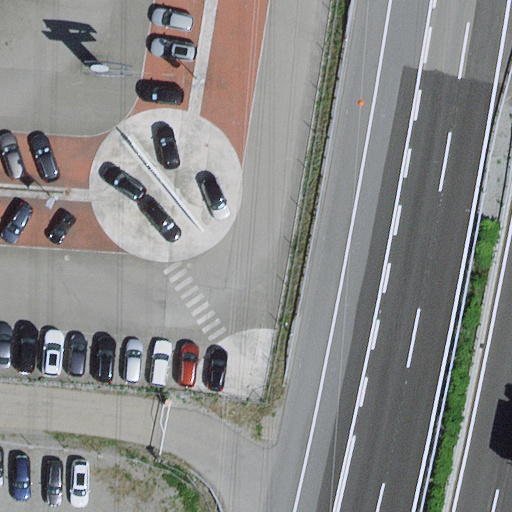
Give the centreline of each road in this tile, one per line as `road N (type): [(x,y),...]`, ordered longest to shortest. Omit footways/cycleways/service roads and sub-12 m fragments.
road 1 (motorway): [(454,105),(356,317),(312,511)]
road 2 (motorway): [(454,105),(375,511)]
